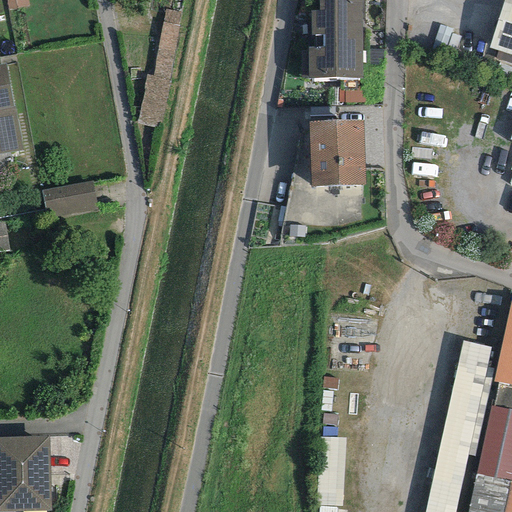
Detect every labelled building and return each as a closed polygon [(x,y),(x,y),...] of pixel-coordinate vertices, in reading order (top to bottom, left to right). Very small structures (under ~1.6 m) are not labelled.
[(27,0),(5,0),(7,10),(29,7),(27,0)] [(360,0),(318,0),(318,11),(310,11),(311,35),(324,35),(324,47),(308,47),(308,78),(362,78),(360,0)] [(511,0),(502,0),(488,48),(511,55),(511,0)] [(181,13),(165,9),(152,75),(146,74),(136,125),(156,129),(157,122),(161,123),(170,80),(168,80),(181,13)] [(5,64),(0,64),(0,154),(22,151),(14,108),(13,109),(5,64)] [(362,120),(308,122),(311,187),(365,185),(362,120)] [(92,181),(40,191),(46,220),(98,210),(92,181)] [(4,221),(0,221),(0,251),(8,250),(4,221)] [(511,301),(493,382),(499,383),(511,386),(511,301)] [(456,511),(491,356),(464,350),(427,511),(456,511)] [(361,511),(369,377),(322,375),(315,511),(361,511)] [(511,386),(499,383),(493,407),(511,410),(511,386)] [(511,410),(493,407),(490,406),(476,474),(511,481),(511,410)] [(49,436),(0,437),(0,511),(50,510),(49,436)] [(511,511),(511,481),(476,474),(467,511),(511,511)]
